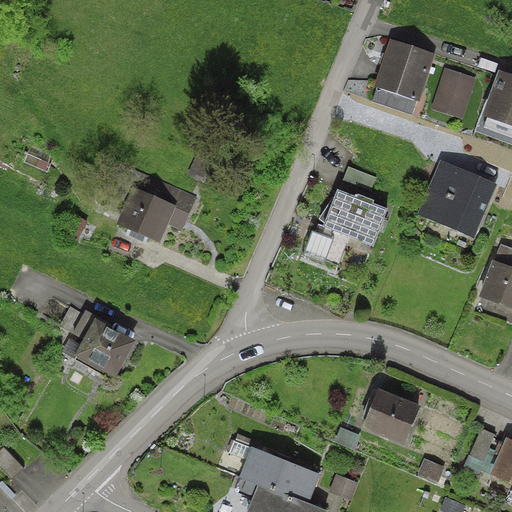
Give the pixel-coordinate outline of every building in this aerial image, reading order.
[(410,116),(431,55),(390,42),(370,103),(410,116)] [(469,81),(445,74),(439,93),(463,100),(469,81)] [(511,82),(500,78),(486,116),(511,125),(511,82)] [(199,179),(215,187),(223,170),(206,162),(199,179)] [(492,186),(455,171),(454,173),(438,166),(426,195),(442,202),(435,217),(473,232),(492,186)] [(341,182),(369,193),(374,179),(346,168),(341,182)] [(155,202),(132,192),(117,226),(156,243),(168,216),(183,223),(192,201),(161,187),(155,202)] [(371,247),(385,211),(370,206),(371,203),(356,197),(355,200),(336,192),(322,228),(316,225),(305,256),(336,268),(348,238),(371,247)] [(480,297),(511,309),(511,272),(508,271),(511,260),(511,250),(501,247),(494,265),(492,265),(480,297)] [(109,381),(130,344),(68,309),(58,327),(84,342),(73,361),(109,381)] [(416,410),(376,393),(362,427),(402,444),(416,410)] [(468,457),(481,463),(493,436),(479,430),(468,457)] [(511,485),(511,444),(507,442),(491,476),(511,485)] [(0,471),(10,482),(22,470),(2,449),(0,449),(0,471)] [(259,487),(302,504),(313,476),(315,477),(315,476),(250,450),(250,451),(252,451),(241,479),(239,478),(238,479),(259,487)] [(419,474),(435,481),(440,469),(424,463),(419,474)] [(336,479),(331,493),(347,499),(352,486),(336,479)] [(322,511),(302,504),(259,487),(248,511),(319,511),(320,511),(322,511)]
